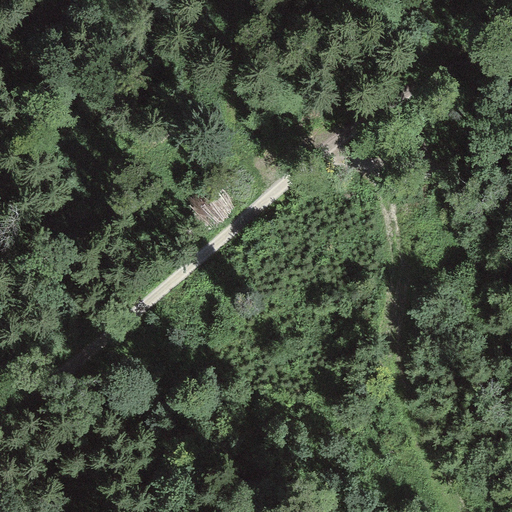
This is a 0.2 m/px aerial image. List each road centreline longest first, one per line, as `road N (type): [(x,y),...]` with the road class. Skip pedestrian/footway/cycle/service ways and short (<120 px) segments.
road 1 (track): [(321,159),(43,390),(0,402)]
road 2 (track): [(321,159),(393,100),(511,51)]
road 3 (track): [(511,204),(436,179),(321,159)]
